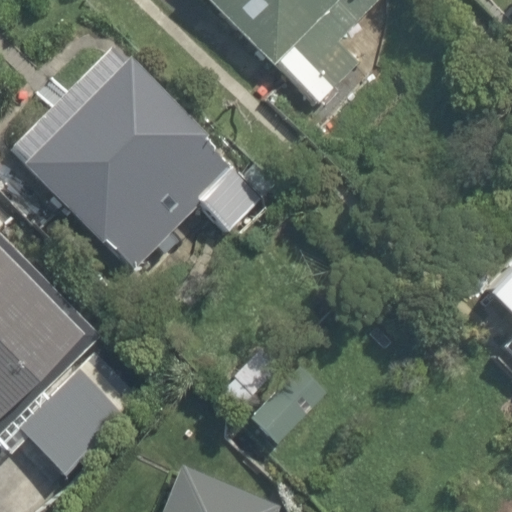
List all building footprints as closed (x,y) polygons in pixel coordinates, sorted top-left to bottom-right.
[(325,41),(361,0),(187,0),(317,114),(356,69),(325,41)] [(103,56),(2,160),(119,273),(220,169),(103,56)] [(498,316),(486,330),(511,353),(511,221),(459,280),(498,316)] [(55,487),(129,413),(72,356),(96,331),(0,235),(0,462),(15,447),(55,487)] [(261,350),(217,396),(267,444),(311,398),(261,350)] [(269,511),(276,496),(164,452),(139,511),(269,511)]
